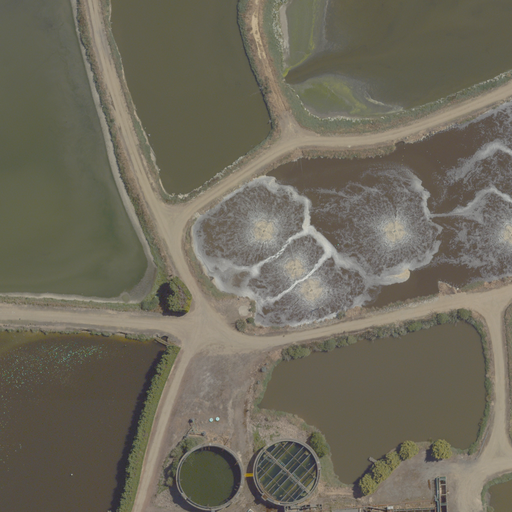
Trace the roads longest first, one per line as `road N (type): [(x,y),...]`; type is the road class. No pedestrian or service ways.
road 1 (track): [(511,290),(491,302),(262,341),(205,325),(192,334),(176,326),(0,312)]
road 2 (track): [(92,0),(135,154),(156,209),(169,221),(205,325)]
road 3 (track): [(169,221),(290,134),(261,57),(256,0)]
road 4 (track): [(290,134),(376,138),(511,89)]
road 5 (track): [(192,334),(135,511)]
road 6 (track): [(497,458),(501,380),(491,302)]
